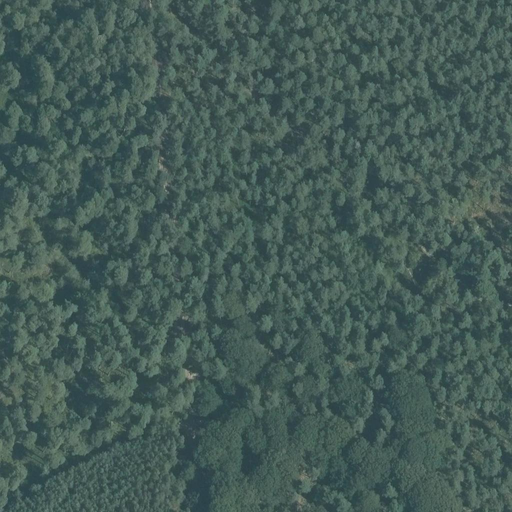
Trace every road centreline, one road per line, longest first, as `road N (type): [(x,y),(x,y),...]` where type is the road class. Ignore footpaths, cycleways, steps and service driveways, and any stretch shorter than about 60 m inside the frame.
road 1 (track): [(198,511),(147,5)]
road 2 (track): [(511,305),(472,304),(146,0)]
